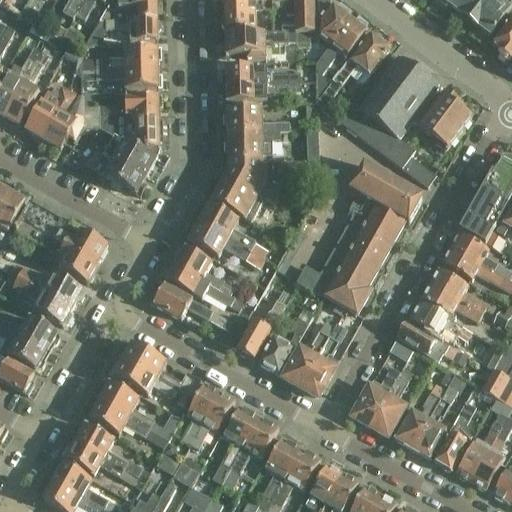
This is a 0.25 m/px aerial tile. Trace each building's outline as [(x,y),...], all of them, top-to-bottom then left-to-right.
[(75,20),(85,0),(73,0),(63,19),(73,25),(75,20)] [(85,0),(75,20),(85,25),(98,3),(106,7),(109,0),(85,0)] [(118,0),(118,11),(125,10),(126,23),(157,22),(156,0),(118,0)] [(220,0),(220,3),(224,6),(267,5),(271,10),(276,5),(289,5),(288,0),(220,0)] [(315,35),(314,0),(294,0),(295,36),(315,35)] [(317,32),(317,41),(329,50),(349,23),(348,22),(350,19),(341,12),(338,15),(330,9),(330,8),(330,6),(330,5),(329,4),(328,3),(327,1),(326,1),(325,0),(324,0),(318,0),(317,0),(317,25),(320,27),(317,32)] [(437,0),(450,10),(457,0),(437,0)] [(470,25),(488,0),(457,0),(450,10),(470,25)] [(511,10),(498,0),(488,0),(470,25),(479,31),(478,31),(480,35),(483,37),(488,38),(490,39),(511,10)] [(224,21),(221,24),(221,31),(224,34),(254,34),(254,16),(271,16),(271,10),(267,5),(224,6),(224,21)] [(511,20),(491,48),(499,53),(499,58),(506,63),(511,63),(511,62),(511,20)] [(126,23),(106,23),(106,33),(130,33),(130,45),(157,45),(157,35),(160,33),(160,26),(157,24),(157,22),(126,23)] [(315,70),(315,74),(321,79),(333,62),(330,61),(335,55),(345,63),(366,35),(364,35),(367,31),(359,25),(356,29),(349,23),(329,50),(322,59),(315,70)] [(6,32),(0,43),(0,79),(2,75),(0,73),(0,61),(6,50),(15,37),(6,32)] [(286,36),(224,38),(225,60),(247,59),(247,64),(265,64),(264,47),(264,45),(271,45),(271,47),(288,47),(287,36),(286,36)] [(328,93),(316,108),(323,114),(334,98),(355,71),(368,81),(390,54),(388,52),(390,49),(380,42),(378,45),(369,38),(328,93)] [(125,63),(96,64),(96,75),(158,73),(158,67),(162,67),(161,53),(125,55),(125,63)] [(8,81),(0,93),(0,120),(3,122),(35,66),(27,61),(24,66),(20,73),(14,69),(8,81)] [(352,105),(337,126),(338,127),(400,173),(409,161),(414,155),(399,144),(438,91),(399,61),(361,112),(352,105)] [(35,66),(3,122),(8,125),(9,128),(14,131),(17,130),(19,131),(38,98),(30,93),(40,75),(43,70),(35,66)] [(225,75),(223,75),(223,85),(226,85),(226,89),(300,88),(300,80),(289,80),(265,80),(265,71),(225,72),(225,75)] [(158,73),(96,75),(97,85),(126,84),(126,95),(163,93),(162,80),(159,80),(158,73)] [(226,94),(223,94),(224,104),(226,104),(226,107),(266,106),(266,97),(289,96),(300,96),(300,88),(226,89),(226,94)] [(47,98),(26,135),(35,140),(34,143),(39,146),(67,96),(68,94),(64,91),(61,97),(55,94),(51,100),(47,98)] [(67,96),(39,146),(54,154),(56,153),(60,155),(76,127),(77,125),(67,119),(74,108),(66,104),(71,96),(68,94),(67,96)] [(461,107),(445,95),(418,131),(432,142),(431,143),(446,155),(471,121),(458,111),(461,107)] [(101,113),(100,120),(136,119),(161,119),(161,114),(164,113),(163,101),(124,103),(125,111),(101,113)] [(227,119),(224,119),(224,129),(227,129),(227,139),(280,138),(280,137),(289,137),(289,127),(261,127),(261,113),(227,114),(227,119)] [(99,168),(94,176),(140,201),(147,188),(144,187),(147,181),(157,164),(136,152),(137,149),(136,119),(100,120),(99,131),(114,139),(105,156),(102,162),(99,168)] [(161,119),(136,119),(137,149),(136,152),(157,164),(157,163),(160,154),(160,153),(163,153),(163,152),(167,151),(165,123),(161,123),(161,119)] [(227,147),(224,147),(225,156),(228,156),(228,165),(262,164),(262,161),(272,160),(272,145),(280,145),(280,138),(227,139),(227,147)] [(511,167),(500,161),(459,234),(485,248),(494,232),(508,207),(511,199),(511,167)] [(216,192),(212,200),(215,202),(213,206),(251,227),(258,213),(265,201),(275,207),(284,190),(283,164),(262,164),(228,165),(228,177),(219,193),(216,192)] [(408,228),(423,202),(364,169),(348,197),(363,206),(321,281),(307,273),(299,286),(357,319),(370,295),(367,293),(405,226),(408,228)] [(8,196),(0,209),(0,230),(8,235),(25,205),(24,205),(24,201),(19,198),(16,200),(8,196)] [(29,207),(19,226),(44,240),(97,270),(108,251),(93,243),(91,242),(90,239),(85,236),(82,237),(66,228),(38,212),(29,207)] [(511,208),(496,236),(504,240),(509,231),(511,232),(511,208)] [(229,244),(263,263),(268,255),(255,248),(256,247),(234,235),(239,225),(209,209),(198,228),(213,237),(215,234),(230,242),(229,244)] [(19,226),(14,234),(65,263),(60,272),(87,287),(88,286),(91,285),(93,280),(93,277),(97,270),(44,240),(19,226)] [(192,231),(186,242),(190,244),(188,246),(218,262),(224,252),(246,264),(261,273),(266,265),(263,264),(263,263),(229,244),(230,242),(215,234),(213,237),(198,228),(195,233),(192,231)] [(454,248),(450,254),(508,287),(511,279),(511,277),(485,262),(489,255),(459,238),(458,240),(457,239),(454,243),(453,247),(454,248)] [(180,252),(175,263),(178,265),(175,270),(229,301),(233,293),(206,278),(212,267),(185,252),(184,254),(180,252)] [(444,266),(442,268),(471,284),(475,278),(511,298),(511,297),(511,288),(508,287),(450,254),(448,258),(447,257),(444,261),(443,265),(444,266)] [(17,270),(12,280),(72,314),(76,306),(81,306),(85,299),(83,295),(53,278),(48,287),(17,270)] [(170,271),(164,281),(168,283),(167,285),(201,304),(204,299),(204,298),(230,312),(234,303),(229,301),(175,270),(173,273),(170,271)] [(433,284),(430,289),(482,318),(486,311),(464,298),(468,290),(439,274),(438,274),(437,275),(435,277),(432,281),(433,284)] [(12,280),(7,289),(37,306),(33,314),(62,331),(63,330),(67,330),(71,323),(69,319),(72,314),(12,280)] [(156,297),(150,307),(151,308),(181,325),(188,313),(227,336),(221,347),(231,353),(232,351),(242,333),(164,289),(159,298),(156,297)] [(422,303),(421,304),(451,321),(456,314),(478,326),(482,318),(430,289),(427,294),(424,295),(422,299),(422,303)] [(253,324),(236,353),(255,364),(285,311),(277,306),(264,330),(253,324)] [(411,323),(410,325),(438,340),(442,333),(456,341),(462,331),(420,307),(415,315),(413,316),(410,320),(411,323)] [(498,317),(493,326),(504,333),(506,330),(510,323),(503,319),(498,317)] [(0,319),(0,330),(47,357),(51,349),(56,349),(60,343),(57,339),(58,338),(29,322),(23,332),(0,319)] [(259,366),(258,368),(279,380),(300,343),(308,328),(298,322),(291,335),(294,337),(293,339),(287,351),(272,342),(259,366)] [(300,353),(283,383),(301,393),(329,342),(335,332),(323,326),(318,336),(311,349),(313,350),(308,358),(300,353)] [(406,327),(397,343),(427,360),(432,351),(452,362),(456,355),(408,328),(406,327)] [(329,342),(301,393),(315,400),(320,399),(335,372),(324,366),(329,359),(330,360),(338,347),(340,348),(347,335),(337,329),(335,332),(329,342)] [(0,330),(0,340),(14,349),(8,359),(37,375),(37,374),(42,373),(46,368),(43,364),(47,357),(0,330)] [(394,355),(409,363),(414,353),(398,346),(394,355)] [(125,359),(122,364),(178,395),(193,403),(202,387),(186,379),(182,387),(161,375),(166,367),(132,348),(131,349),(128,348),(123,358),(125,359)] [(511,356),(505,353),(492,374),(511,385),(511,356)] [(0,359),(0,372),(2,374),(0,378),(0,384),(24,397),(28,400),(35,388),(31,386),(35,379),(0,359)] [(116,371),(113,376),(114,379),(113,381),(147,400),(153,390),(156,392),(174,402),(178,395),(122,364),(119,370),(116,371)] [(354,419),(354,420),(354,421),(355,423),(356,424),(370,432),(387,402),(398,383),(400,379),(390,373),(379,393),(382,395),(380,398),(370,392),(354,419)] [(511,385),(492,374),(480,394),(505,409),(511,396),(511,385)] [(387,402),(370,432),(387,441),(404,412),(396,407),(407,388),(398,383),(387,402)] [(104,398),(99,405),(150,434),(154,426),(134,414),(139,405),(109,387),(109,389),(105,390),(103,394),(104,398)] [(181,445),(189,450),(219,397),(204,389),(187,420),(193,424),(181,445)] [(429,425),(412,454),(430,464),(446,435),(438,431),(451,409),(458,397),(449,392),(447,395),(442,404),(429,425)] [(219,397),(189,450),(197,455),(210,433),(216,437),(234,406),(219,397)] [(411,416),(395,444),(412,454),(429,425),(442,404),(432,398),(422,415),(424,416),(421,421),(411,416)] [(149,434),(150,434),(99,405),(89,423),(121,440),(126,431),(147,443),(164,453),(168,445),(149,434)] [(232,447),(221,467),(231,473),(259,423),(251,418),(250,415),(245,412),(241,413),(240,412),(223,441),(232,447)] [(460,418),(434,465),(442,470),(443,473),(447,475),(450,475),(452,476),(468,448),(472,441),(465,430),(469,423),(460,418)] [(475,446),(456,478),(459,480),(460,482),(464,484),(466,484),(471,487),(501,433),(506,423),(500,420),(495,429),(483,450),(475,446)] [(259,423),(231,473),(241,478),(253,458),(261,463),(278,434),(276,433),(275,429),(271,427),(267,427),(259,423)] [(501,433),(471,487),(476,490),(477,492),(481,494),(484,494),(486,495),(505,463),(497,458),(511,432),(511,426),(506,423),(501,433)] [(79,441),(76,447),(138,481),(142,474),(129,467),(109,455),(114,446),(86,430),(84,433),(81,431),(76,439),(79,441)] [(264,500),(257,510),(260,511),(267,511),(272,505),(300,455),(293,450),(291,447),(287,444),(283,445),(281,444),(265,473),(275,479),(264,500)] [(69,451),(64,460),(68,461),(66,464),(94,480),(100,469),(121,481),(141,493),(145,487),(137,483),(138,481),(76,447),(72,453),(69,451)] [(300,455),(272,505),(283,511),(294,490),(303,495),(319,466),(318,465),(317,461),(312,458),(308,459),(300,455)] [(57,480),(53,487),(98,511),(102,511),(107,506),(86,494),(91,484),(64,468),(62,471),(59,469),(54,478),(57,480)] [(310,499),(304,509),(310,511),(322,511),(342,478),(338,476),(336,472),(332,470),(328,471),(326,470),(310,499)] [(511,471),(509,470),(493,498),(494,499),(495,502),(501,506),(505,505),(511,509),(511,507),(511,471)] [(342,478),(322,511),(333,511),(334,511),(343,511),(358,487),(356,487),(355,483),(350,480),(347,481),(342,478)] [(47,491),(42,500),(45,501),(43,504),(56,511),(76,511),(77,511),(98,511),(53,487),(50,493),(47,491)] [(161,504),(156,511),(166,511),(169,508),(167,507),(175,493),(167,489),(159,503),(161,504)] [(373,511),(381,500),(376,498),(375,494),(370,491),(366,492),(365,491),(353,511),(373,511)] [(135,511),(156,511),(161,504),(159,503),(152,499),(147,509),(140,504),(135,511)] [(381,500),(373,511),(394,511),(396,509),(395,508),(393,505),(389,502),(385,503),(381,500)]
